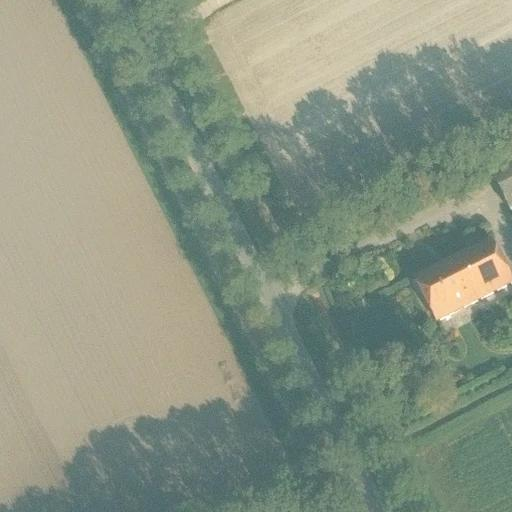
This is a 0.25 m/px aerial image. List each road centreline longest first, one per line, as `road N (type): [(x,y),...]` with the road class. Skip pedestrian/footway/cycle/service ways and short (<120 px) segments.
road 1 (unclassified): [(366,511),(107,0)]
road 2 (track): [(217,511),(332,446)]
